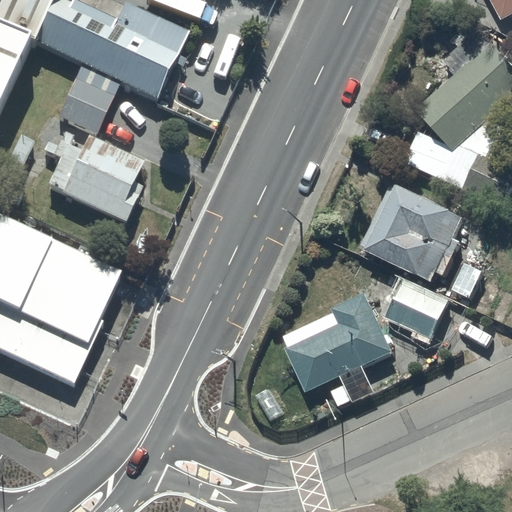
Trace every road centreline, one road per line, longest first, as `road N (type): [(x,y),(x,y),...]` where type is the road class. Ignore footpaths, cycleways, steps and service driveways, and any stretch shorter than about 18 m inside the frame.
road 1 (residential): [(142,440),(355,0)]
road 2 (residential): [(511,403),(311,486),(229,482),(142,440)]
